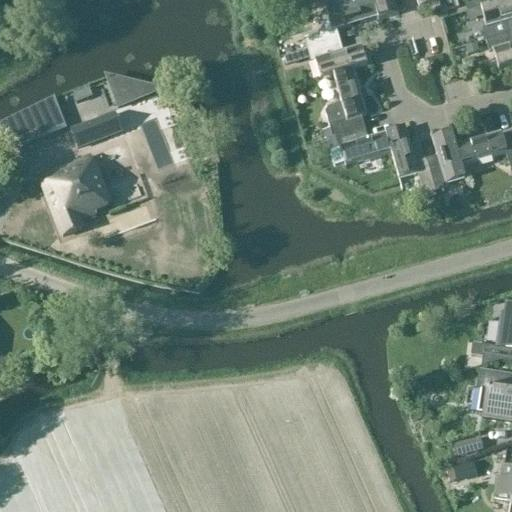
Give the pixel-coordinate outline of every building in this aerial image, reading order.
[(371,0),(372,1),(378,21),(378,23),(398,17),(393,0),(371,0)] [(416,0),(419,11),(439,5),(438,0),(416,0)] [(326,14),(332,33),(332,34),(336,33),(378,21),(372,1),(326,14)] [(486,43),(510,36),(507,25),(511,23),(511,2),(503,5),(503,4),(481,11),(486,30),(482,31),(486,43)] [(339,44),(336,33),(332,34),(332,33),(304,41),(308,53),(335,45),(339,44)] [(511,43),(510,36),(486,43),(489,54),(493,53),(499,72),(511,68),(511,43)] [(335,45),(308,53),(311,65),(315,64),(320,83),(334,79),(333,78),(354,72),(354,73),(367,69),(361,49),(338,55),(335,45)] [(445,51),(454,68),(466,62),(458,45),(445,51)] [(367,118),(354,73),(354,72),(333,78),(334,79),(342,107),(328,111),(326,116),(333,140),(357,133),(354,122),(367,118)] [(123,134),(116,117),(71,134),(78,151),(123,134)] [(11,124),(4,128),(14,153),(21,150),(11,124)] [(405,130),(385,136),(391,156),(399,183),(418,177),(424,198),(436,195),(429,171),(418,174),(405,130)] [(357,133),(333,140),(336,152),(340,150),(345,170),(391,156),(385,136),(360,143),(357,133)] [(429,171),(436,195),(447,191),(446,187),(465,182),(461,169),(455,148),(452,135),(431,141),(439,167),(429,171)] [(501,135),(455,148),(461,169),(506,156),(511,173),(511,172),(511,146),(505,148),(501,135)] [(92,161),(41,181),(64,240),(83,232),(80,223),(96,217),(95,214),(110,209),(92,161)] [(501,316),(499,326),(503,327),(499,350),(511,352),(511,306),(506,306),(504,316),(501,316)] [(511,378),(480,374),(477,392),(486,393),(482,423),(511,427),(511,378)] [(480,441),(454,449),(457,460),(483,452),(480,441)] [(511,472),(502,471),(500,483),(497,483),(494,501),(511,504),(510,506),(511,506),(511,472)]
